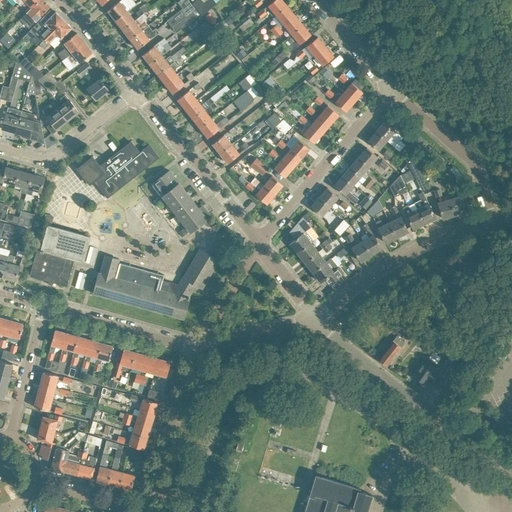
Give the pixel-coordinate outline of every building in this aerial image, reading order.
[(43,13),(50,6),(44,0),(38,0),(32,7),(31,6),(26,11),(36,21),(43,13)] [(136,4),(132,0),(120,0),(108,10),(115,20),(127,11),(136,4)] [(201,14),(216,2),(213,0),(205,0),(203,2),(201,0),(195,0),(192,3),(201,14)] [(287,5),(282,0),(274,0),(268,5),(276,15),(287,5)] [(144,4),(139,8),(140,9),(143,14),(144,13),(148,10),(144,4)] [(283,24),(294,15),(287,5),(276,15),(283,24)] [(261,18),(267,13),(263,9),(257,14),(261,18)] [(185,16),(181,10),(167,21),(171,27),(179,21),(185,16)] [(184,27),(197,17),(192,10),(185,16),(179,21),(184,27)] [(44,38),(63,19),(56,11),(47,20),(44,16),(31,29),(21,39),(26,43),(35,33),(37,31),(40,34),(44,38)] [(134,20),(127,11),(115,20),(123,29),(134,20)] [(143,14),(139,17),(134,20),(123,29),(130,39),(142,30),(148,25),(144,20),(147,17),(144,13),(143,14)] [(229,13),(220,22),(229,32),(235,27),(231,22),(235,19),(229,13)] [(215,22),(209,14),(205,17),(211,25),(215,22)] [(302,24),(294,15),(283,24),(291,33),(302,24)] [(242,31),(253,22),(249,18),(239,27),(242,31)] [(61,38),(72,27),(63,19),(44,38),(42,40),(43,41),(39,44),(44,49),(50,43),(58,35),(61,38)] [(276,37),(283,32),(277,24),(270,30),(276,37)] [(289,52),(311,34),(302,24),(291,33),(292,34),(282,43),(289,52)] [(138,49),(159,32),(155,28),(152,30),(148,25),(142,30),(130,39),(138,49)] [(72,53),(85,43),(75,31),(61,42),(64,46),(57,52),(62,59),(66,55),(71,51),(72,53)] [(4,36),(0,41),(8,49),(12,44),(16,41),(8,33),(4,36)] [(326,46),(318,37),(306,46),(314,56),(326,46)] [(167,42),(164,38),(142,55),(150,64),(161,55),(162,55),(167,51),(163,46),(167,42)] [(84,59),(92,52),(85,43),(72,53),(71,51),(66,55),(75,66),(84,59)] [(334,56),(326,46),(314,56),(322,66),(334,56)] [(178,57),(179,57),(187,51),(183,47),(171,56),(170,55),(165,59),(162,55),(161,55),(150,64),(157,74),(169,64),(173,61),(178,57)] [(242,48),(236,53),(241,58),(246,54),(242,48)] [(288,54),(285,50),(275,57),(277,58),(271,63),(274,67),(279,62),(288,54)] [(305,54),(301,50),(296,55),(299,59),(305,54)] [(330,62),(335,67),(344,60),(339,55),(330,62)] [(25,57),(19,63),(30,73),(36,67),(25,57)] [(10,58),(8,64),(14,66),(16,60),(10,58)] [(289,59),(283,64),(287,69),(295,62),(289,59)] [(173,61),(169,64),(157,74),(165,84),(177,74),(172,69),(177,65),(173,61)] [(82,75),(91,68),(87,62),(77,70),(82,75)] [(318,69),(314,65),(308,70),(312,74),(318,69)] [(36,67),(30,73),(31,74),(38,80),(39,79),(44,75),(36,67)] [(325,67),(320,72),(327,78),(332,73),(325,67)] [(53,80),(48,72),(44,75),(39,79),(47,89),(51,86),(49,83),(53,80)] [(42,92),(40,82),(38,80),(31,74),(35,93),(42,92)] [(184,84),(177,74),(165,84),(173,93),(184,84)] [(249,74),(245,78),(251,86),(256,83),(249,74)] [(338,78),(344,82),(347,79),(341,74),(338,78)] [(9,86),(5,100),(11,102),(16,85),(18,78),(12,76),(9,86)] [(270,76),(261,83),(268,92),(277,84),(270,76)] [(108,89),(100,78),(87,88),(96,99),(108,89)] [(60,79),(54,84),(62,93),(67,89),(60,79)] [(355,79),(352,82),(361,90),(364,86),(355,79)] [(354,102),(363,92),(361,90),(352,82),(343,93),(354,102)] [(0,98),(5,100),(9,86),(3,85),(0,94),(0,98)] [(205,101),(209,106),(213,102),(229,89),(226,85),(205,101)] [(328,89),(325,93),(330,98),(334,94),(328,89)] [(197,100),(189,90),(177,99),(185,109),(197,100)] [(234,101),(241,111),(252,102),(254,98),(247,90),(234,101)] [(346,111),(354,102),(343,93),(335,102),(346,111)] [(79,111),(72,104),(65,94),(59,98),(63,103),(57,108),(67,120),(79,111)] [(323,101),(317,96),(313,100),(319,106),(323,101)] [(204,109),(197,100),(185,109),(193,118),(204,109)] [(284,101),(277,108),(280,112),(288,105),(284,101)] [(211,118),(208,115),(213,111),(212,109),(216,106),(213,102),(209,106),(204,109),(193,118),(200,128),(211,118)] [(330,124),(339,114),(327,104),(319,114),(330,124)] [(315,110),(309,105),(305,110),(311,115),(315,110)] [(14,132),(21,110),(8,106),(5,119),(2,128),(14,132)] [(67,120),(57,108),(52,112),(48,107),(43,110),(51,121),(57,129),(67,120)] [(277,108),(274,110),(282,119),(285,117),(280,112),(277,108)] [(44,142),(41,121),(34,120),(35,113),(21,110),(14,132),(23,134),(22,136),(35,140),(35,139),(44,142)] [(275,126),(281,121),(274,112),(265,121),(272,129),(275,126)] [(330,124),(319,114),(311,123),(323,133),(330,124)] [(323,133),(311,123),(301,115),(298,119),(308,127),(303,133),(314,143),(323,133)] [(392,115),(388,119),(397,127),(401,123),(392,115)] [(208,137),(228,121),(225,117),(216,124),(211,118),(200,128),(208,137)] [(281,121),(275,126),(284,134),(288,130),(291,126),(283,120),(281,121)] [(387,140),(395,131),(384,121),(376,131),(387,140)] [(236,131),(233,127),(228,131),(232,135),(236,131)] [(379,150),(387,140),(376,131),(368,140),(379,150)] [(231,144),(224,134),(212,143),(220,153),(231,144)] [(405,139),(400,134),(396,139),(401,144),(405,139)] [(421,137),(416,143),(422,148),(427,142),(421,137)] [(301,158),(309,148),(298,138),(290,148),(301,158)] [(280,139),(276,144),(282,149),(286,144),(280,139)] [(107,197),(159,157),(149,145),(139,152),(131,142),(110,158),(109,157),(108,158),(109,159),(100,166),(92,157),(77,168),(90,184),(96,179),(99,184),(98,185),(107,197)] [(239,154),(231,144),(220,153),(227,163),(239,154)] [(369,167),(377,157),(367,147),(358,157),(369,167)] [(301,158),(290,148),(282,157),(282,158),(293,167),(301,158)] [(268,153),(274,158),(278,154),(272,149),(268,153)] [(392,155),(386,150),(383,154),(388,159),(392,155)] [(293,167),(282,158),(282,157),(278,154),(274,158),(278,162),(274,167),(277,170),(285,177),(293,167)] [(364,172),(369,167),(358,157),(350,167),(361,176),(364,172)] [(268,168),(256,158),(250,165),(262,175),(268,168)] [(408,163),(412,170),(416,179),(423,177),(416,159),(408,163)] [(381,161),(378,165),(384,170),(387,166),(381,161)] [(14,182),(18,170),(18,168),(14,167),(12,168),(6,167),(5,170),(2,184),(1,187),(6,188),(8,181),(14,182)] [(353,185),(361,176),(350,167),(342,176),(353,185)] [(25,193),(30,173),(18,170),(14,182),(22,185),(20,192),(25,193)] [(199,209),(169,170),(153,183),(190,231),(194,229),(204,221),(207,218),(205,216),(208,213),(203,206),(199,209)] [(402,174),(400,175),(403,180),(412,175),(409,170),(405,172),(402,174)] [(41,190),(44,177),(30,173),(25,193),(32,195),(34,188),(41,190)] [(275,194),(283,185),(272,175),(264,185),(275,194)] [(368,175),(365,179),(371,185),(375,181),(368,175)] [(389,186),(394,197),(401,194),(406,187),(403,180),(400,175),(389,186)] [(348,191),(353,185),(342,176),(334,185),(355,203),(358,200),(348,191)] [(371,185),(365,179),(362,183),(368,188),(371,185)] [(418,192),(426,189),(422,180),(415,182),(418,192)] [(254,187),(248,182),(245,186),(251,191),(254,187)] [(462,196),(460,190),(458,183),(453,185),(456,197),(462,196)] [(267,204),(275,194),(264,185),(256,194),(267,204)] [(330,206),(338,196),(327,187),(319,197),(330,206)] [(431,209),(422,191),(417,194),(420,198),(414,201),(417,208),(424,223),(436,218),(431,209)] [(365,196),(359,203),(366,209),(372,202),(371,200),(367,197),(365,196)] [(467,211),(462,196),(456,197),(450,199),(455,215),(467,211)] [(321,215),(330,206),(319,197),(311,207),(321,215)] [(383,210),(378,199),(367,211),(372,216),(383,210)] [(455,215),(450,199),(438,203),(443,218),(455,215)] [(345,210),(348,205),(343,201),(339,205),(345,210)] [(398,211),(395,205),(390,207),(393,214),(398,211)] [(424,223),(417,208),(411,212),(408,206),(403,209),(409,220),(413,229),(424,223)] [(308,212),(303,216),(306,221),(313,216),(308,212)] [(7,213),(5,220),(14,222),(15,216),(7,213)] [(46,214),(44,222),(51,224),(53,217),(46,214)] [(295,239),(290,243),(298,252),(310,242),(311,243),(314,240),(306,231),(311,227),(306,221),(303,216),(289,232),(295,239)] [(335,221),(330,216),(326,220),(332,225),(335,221)] [(30,227),(32,220),(20,217),(18,224),(30,227)] [(408,231),(403,222),(401,217),(389,222),(396,237),(408,231)] [(349,224),(343,219),(333,229),(340,235),(349,224)] [(396,237),(389,222),(383,225),(380,220),(375,222),(381,233),(385,242),(396,237)] [(204,221),(194,229),(197,233),(207,224),(204,221)] [(14,233),(16,226),(3,222),(1,230),(14,233)] [(376,239),(366,223),(361,226),(368,237),(362,241),(371,255),(382,248),(376,239)] [(83,261),(90,236),(48,225),(41,249),(38,248),(36,256),(41,258),(36,276),(31,275),(30,276),(49,281),(48,284),(52,285),(53,282),(66,286),(74,258),(83,261)] [(28,237),(30,230),(16,226),(14,233),(28,237)] [(213,227),(208,231),(217,242),(220,237),(221,236),(213,227)] [(185,228),(179,233),(182,237),(188,232),(185,228)] [(350,233),(345,236),(349,243),(353,240),(350,233)] [(322,249),(329,244),(326,240),(319,245),(322,249)] [(371,255),(362,241),(352,247),(355,253),(361,261),(371,255)] [(305,262),(318,252),(311,243),(310,242),(298,252),(305,262)] [(326,262),(322,257),(326,254),(325,253),(332,248),(329,244),(322,249),(318,252),(305,262),(313,272),(326,262)] [(179,284),(169,282),(163,280),(164,275),(118,262),(119,259),(105,255),(100,273),(99,273),(93,293),(184,318),(189,298),(189,296),(188,295),(195,284),(202,288),(218,260),(200,249),(179,284)] [(16,280),(20,266),(12,264),(14,256),(8,255),(8,256),(7,256),(6,262),(2,276),(16,280)] [(339,267),(336,264),(331,257),(326,262),(313,272),(321,282),(325,278),(330,284),(343,273),(339,267)] [(79,272),(75,287),(82,289),(85,273),(79,272)] [(437,276),(423,296),(432,302),(436,305),(450,285),(443,280),(437,276)] [(336,281),(331,285),(335,290),(340,286),(336,281)] [(0,333),(8,335),(12,321),(0,317),(0,318),(0,333)] [(19,338),(23,324),(12,321),(8,335),(19,338)] [(62,347),(66,333),(55,330),(51,344),(45,368),(56,371),(59,361),(52,360),(56,345),(62,347)] [(74,350),(78,336),(66,333),(62,347),(59,360),(60,360),(57,371),(64,373),(67,362),(65,361),(68,349),(74,350)] [(75,365),(79,352),(85,354),(89,339),(78,336),(74,350),(74,351),(70,364),(75,365)] [(393,358),(405,343),(399,338),(399,339),(395,337),(384,351),(378,359),(387,366),(393,358)] [(97,357),(101,342),(89,339),(85,354),(97,357)] [(109,361),(113,346),(101,342),(97,357),(94,370),(98,371),(102,359),(109,361)] [(13,360),(15,353),(17,346),(12,344),(10,352),(3,350),(1,357),(13,360)] [(131,367),(135,352),(124,349),(121,358),(120,363),(117,362),(114,375),(119,377),(120,370),(122,368),(128,370),(131,367)] [(143,370),(147,355),(135,352),(131,367),(143,370)] [(427,357),(413,376),(424,384),(427,379),(436,385),(445,372),(437,365),(438,364),(437,363),(441,358),(433,352),(428,358),(427,357)] [(461,353),(456,359),(463,364),(467,358),(461,353)] [(154,373),(159,358),(147,355),(143,370),(154,373)] [(166,376),(170,362),(159,358),(154,373),(166,376)] [(0,372),(10,375),(13,364),(0,360),(0,372)] [(64,377),(58,375),(44,371),(40,383),(55,387),(60,389),(62,381),(64,377)] [(0,386),(6,388),(10,375),(0,372),(0,386)] [(134,382),(144,384),(146,376),(136,373),(134,382)] [(110,380),(108,386),(116,389),(118,382),(110,380)] [(60,389),(55,387),(40,383),(37,396),(52,399),(54,393),(67,396),(68,390),(60,389)] [(159,400),(161,392),(150,389),(147,397),(159,400)] [(154,414),(158,403),(131,394),(129,400),(143,404),(141,410),(154,414)] [(34,407),(49,410),(52,399),(37,396),(34,407)] [(151,426),(154,414),(141,410),(139,416),(125,412),(124,417),(131,420),(136,421),(151,426)] [(43,416),(40,428),(55,432),(58,420),(61,421),(62,417),(55,415),(54,419),(53,418),(43,416)] [(147,437),(151,426),(136,421),(133,433),(147,437)] [(80,422),(78,428),(85,431),(87,424),(80,422)] [(40,428),(37,439),(48,442),(47,446),(52,447),(54,448),(56,443),(52,442),(55,432),(40,428)] [(78,432),(74,436),(79,441),(80,440),(86,434),(78,432)] [(144,449),(147,437),(133,433),(129,445),(144,449)] [(88,435),(86,442),(93,444),(95,437),(88,435)] [(242,451),(245,440),(239,439),(236,450),(242,451)] [(42,444),(39,455),(43,455),(42,458),(49,460),(51,454),(55,455),(51,469),(63,472),(63,471),(66,460),(68,454),(69,450),(63,448),(63,446),(56,444),(55,448),(54,448),(52,447),(47,446),(45,445),(42,444)] [(111,469),(108,484),(119,487),(123,472),(117,471),(119,465),(118,465),(122,450),(117,448),(111,469)] [(140,459),(142,451),(130,448),(127,455),(140,459)] [(66,460),(63,471),(77,474),(83,451),(79,450),(77,457),(68,454),(66,460)] [(83,451),(77,474),(91,478),(94,468),(97,457),(89,455),(88,459),(86,459),(88,452),(83,451)] [(98,471),(96,481),(108,484),(111,469),(106,467),(107,462),(106,462),(108,455),(107,454),(103,453),(98,471)] [(413,488),(422,484),(417,471),(408,474),(413,488)] [(123,472),(119,487),(131,490),(135,475),(125,473),(123,472)] [(366,511),(372,494),(359,490),(359,488),(316,475),(310,495),(311,495),(305,511),(366,511)]
